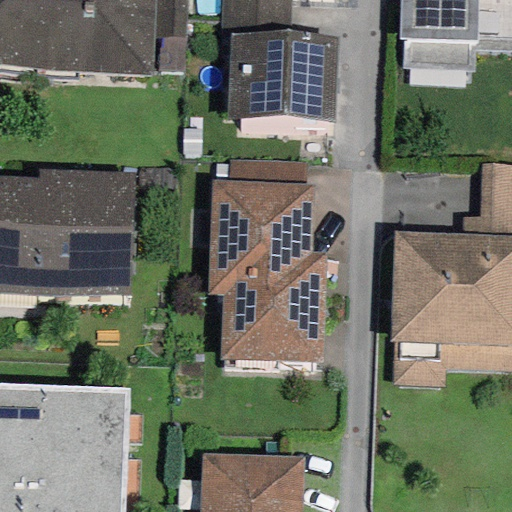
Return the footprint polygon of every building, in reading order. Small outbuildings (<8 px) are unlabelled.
[(0,0),(0,67),(153,75),(153,70),(182,72),(185,0),(0,0)] [(288,37),(288,0),(219,0),(218,35),(229,35),(288,37)] [(400,0),(399,40),(476,43),(477,0),(400,0)] [(288,37),(229,35),(225,120),(334,124),(338,39),(288,37)] [(229,162),(227,183),(301,186),(303,163),(229,162)] [(511,167),(480,165),(477,219),(460,219),(460,235),(511,237),(511,167)] [(133,176),(38,172),(38,179),(0,177),(0,292),(129,297),(133,176)] [(227,183),(211,182),(206,296),(220,296),(218,361),(319,366),(324,255),(309,254),(312,186),(301,186),(227,183)] [(511,237),(460,235),(393,233),(388,343),(395,344),(393,387),(444,389),(445,373),(511,375),(511,237)] [(122,511),(125,392),(0,388),(0,511),(122,511)] [(300,511),(302,458),(201,456),(199,511),(300,511)]
